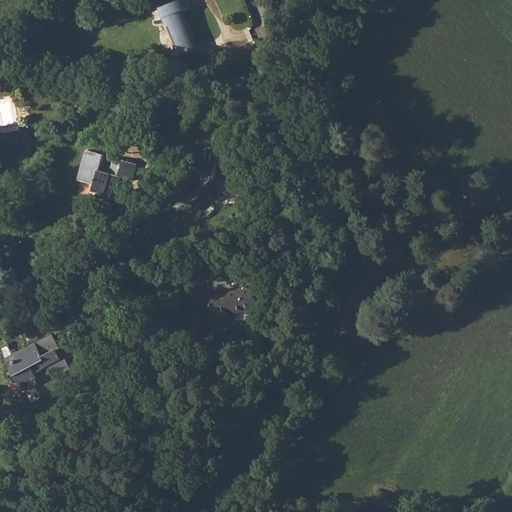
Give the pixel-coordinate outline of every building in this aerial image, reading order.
[(182,0),(160,9),(180,56),(197,49),(193,38),(182,12),(187,10),(182,0)] [(205,180),(188,198),(203,213),(216,199),(221,194),(240,200),(246,187),(239,181),(240,180),(234,175),(233,175),(232,174),(232,171),(231,169),(230,168),(228,167),(231,149),(234,150),(237,139),(216,135),(209,171),(207,172),(205,173),(204,176),(204,178),(205,180)] [(87,150),(78,181),(95,186),(92,192),(104,195),(103,197),(115,200),(121,178),(133,181),(137,165),(115,158),(110,174),(100,171),(104,156),(87,150)] [(101,285),(97,295),(103,298),(108,288),(101,285)] [(255,288),(210,297),(212,307),(203,309),(205,320),(221,317),(221,320),(232,318),(232,313),(259,308),(255,288)] [(13,354),(5,358),(20,387),(37,378),(35,374),(32,368),(40,363),(43,369),(47,367),(55,381),(51,383),(42,388),(47,398),(56,393),(55,392),(77,380),(65,358),(62,359),(57,350),(60,348),(52,334),(13,354)]
